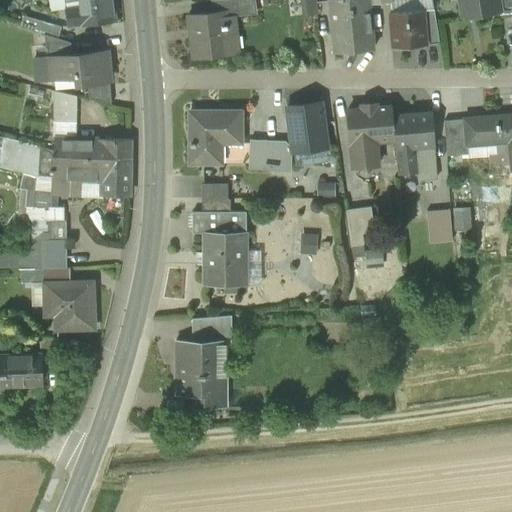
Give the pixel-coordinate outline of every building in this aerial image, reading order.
[(66,8),(65,0),(48,0),(50,11),(66,8)] [(116,21),(113,0),(65,0),(66,8),(69,27),(116,21)] [(224,11),(225,12),(256,9),(255,0),(215,0),(211,0),(213,12),(224,11)] [(318,15),(316,0),(300,0),(303,17),(318,15)] [(330,0),(334,52),(374,49),(369,4),(368,0),(330,0)] [(391,12),(422,10),(433,9),(431,0),(390,0),(391,2),(390,2),(391,12)] [(459,0),(462,17),(498,12),(496,0),(459,0)] [(511,16),(511,0),(496,0),(498,12),(500,19),(511,16)] [(439,43),(433,9),(422,10),(425,45),(439,43)] [(390,12),(392,47),(425,45),(422,10),(391,12),(390,12)] [(188,15),(193,59),(230,55),(225,15),(225,12),(224,11),(213,12),(188,15)] [(237,14),(225,15),(230,55),(241,53),(237,14)] [(21,26),(38,32),(41,21),(24,16),(21,26)] [(38,32),(44,34),(59,38),(62,27),(41,21),(38,32)] [(72,43),(44,34),(47,56),(47,60),(51,59),(51,57),(73,55),(72,43)] [(77,77),(78,85),(87,84),(109,82),(110,82),(107,51),(73,55),(51,57),(51,59),(53,79),(77,77)] [(47,60),(47,56),(32,57),(35,82),(53,79),(51,59),(47,60)] [(90,100),(112,105),(109,82),(87,84),(89,99),(90,100)] [(67,139),(89,139),(90,100),(89,99),(56,91),(54,139),(67,139)] [(320,102),(287,106),(294,152),(326,148),(320,102)] [(379,141),(395,139),(393,116),(392,106),(377,107),(376,103),(361,105),(361,109),(347,110),(352,167),(378,165),(376,145),(379,141)] [(190,164),(216,163),(216,143),(222,143),(241,143),(241,111),(190,112),(190,164)] [(431,113),(393,116),(395,139),(398,174),(417,172),(418,172),(417,155),(431,153),(430,145),(434,145),(431,113)] [(510,151),(511,170),(511,169),(511,114),(464,118),(464,119),(466,144),(468,144),(479,143),(479,139),(497,137),(497,142),(509,141),(510,151)] [(443,121),(446,156),(468,154),(468,144),(466,144),(464,119),(443,121)] [(40,147),(0,136),(0,158),(0,159),(0,160),(0,166),(23,173),(36,177),(38,178),(38,176),(40,147)] [(468,144),(468,154),(510,151),(509,141),(497,142),(497,137),(479,139),(479,143),(468,144)] [(53,155),(67,155),(67,139),(54,139),(53,151),(53,155)] [(89,139),(67,139),(67,155),(103,157),(130,158),(130,140),(100,140),(89,139)] [(248,169),(263,169),(264,141),(250,140),(248,169)] [(285,142),(264,141),(263,169),(291,171),(291,148),(285,142)] [(53,151),(40,147),(38,176),(52,177),(53,155),(53,151)] [(294,152),(296,167),(328,162),(326,148),(294,152)] [(418,172),(417,172),(418,180),(436,178),(434,153),(431,153),(417,155),(418,172)] [(53,155),(52,177),(81,179),(103,181),(103,157),(67,155),(53,155)] [(130,158),(103,157),(103,181),(102,194),(130,195),(130,158)] [(36,177),(23,173),(20,189),(27,190),(25,206),(34,206),(35,191),(36,177)] [(35,191),(51,192),(52,177),(38,176),(38,178),(36,177),(35,191)] [(80,194),(81,179),(52,177),(51,192),(58,193),(80,194)] [(81,179),(80,194),(102,196),(102,194),(103,181),(81,179)] [(335,182),(317,183),(317,198),(335,198),(335,182)] [(202,183),(201,199),(228,199),(227,183),(202,183)] [(27,190),(20,189),(18,221),(31,220),(25,213),(25,206),(27,190)] [(58,207),(58,193),(51,192),(35,191),(34,206),(58,207)] [(230,199),(228,199),(201,199),(202,212),(230,212),(230,211),(230,199)] [(65,207),(58,207),(34,206),(25,206),(25,213),(31,220),(65,220),(65,207)] [(471,229),(470,206),(452,208),(454,230),(471,229)] [(346,210),(351,246),(364,244),(362,234),(374,232),(371,207),(346,210)] [(449,209),(426,211),(429,243),(452,241),(449,209)] [(192,233),(203,233),(203,232),(246,232),(246,211),(230,211),(230,212),(202,212),(192,212),(192,233)] [(66,220),(65,220),(31,220),(31,239),(66,239),(66,220)] [(246,249),(246,232),(203,232),(203,233),(204,284),(246,284),(246,249)] [(316,254),(317,234),(301,233),(300,253),(316,254)] [(43,247),(66,247),(66,239),(31,239),(31,254),(44,254),(43,247)] [(44,254),(44,269),(67,268),(66,247),(43,247),(44,254)] [(246,249),(246,284),(262,284),(261,249),(246,249)] [(382,249),(364,251),(366,266),(384,264),(382,249)] [(0,269),(19,269),(18,254),(0,254),(0,269)] [(31,254),(18,254),(19,269),(21,269),(44,269),(44,254),(31,254)] [(68,268),(67,268),(44,269),(45,282),(45,284),(69,283),(68,268)] [(44,269),(21,269),(21,283),(31,283),(45,282),(44,269)] [(45,282),(31,283),(31,306),(45,305),(45,284),(45,282)] [(56,305),(56,329),(94,328),(92,283),(69,283),(45,284),(45,305),(56,305)] [(375,304),(360,304),(360,318),(376,318),(375,304)] [(219,339),(219,345),(231,345),(231,315),(198,317),(198,339),(219,339)] [(41,354),(41,364),(58,364),(57,341),(39,337),(40,354),(41,354)] [(198,394),(198,399),(221,399),(221,356),(219,356),(219,345),(219,339),(198,339),(192,339),(181,339),(181,364),(175,364),(176,394),(198,394)] [(40,354),(0,355),(1,385),(42,384),(41,364),(41,354),(40,354)]
